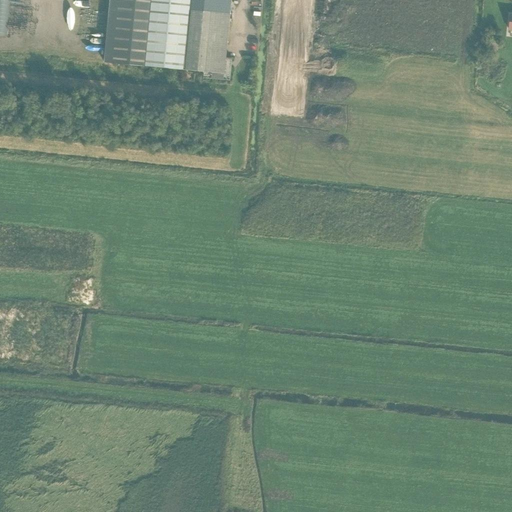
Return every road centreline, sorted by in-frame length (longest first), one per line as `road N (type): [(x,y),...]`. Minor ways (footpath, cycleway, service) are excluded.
road 1 (residential): [(276,255),(253,488),(0,462)]
road 2 (residential): [(276,255),(0,227)]
road 3 (residential): [(300,0),(276,255)]
